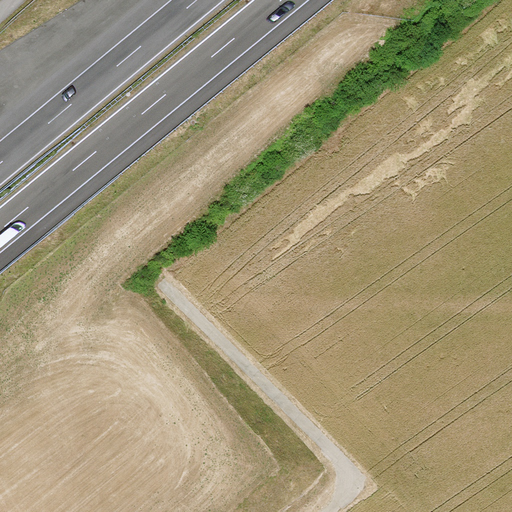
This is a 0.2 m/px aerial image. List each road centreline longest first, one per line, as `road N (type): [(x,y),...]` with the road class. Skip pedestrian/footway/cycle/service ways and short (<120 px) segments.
road 1 (motorway): [(0,232),(283,0)]
road 2 (motorway): [(196,0),(0,161)]
